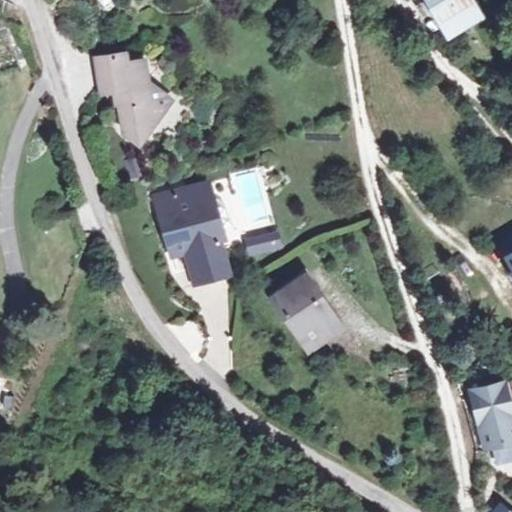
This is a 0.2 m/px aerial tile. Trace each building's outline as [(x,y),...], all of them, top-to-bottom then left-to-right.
[(465,0),(424,0),(444,35),(476,18),(465,0)] [(0,44),(0,66),(16,62),(10,42),(0,44)] [(120,56),(92,61),(98,94),(111,92),(118,136),(133,147),(164,105),(143,91),(139,63),(123,67),(120,56)] [(204,192),(156,204),(168,254),(181,251),(190,287),(226,278),(217,244),(220,236),(218,228),(212,223),(204,192)] [(272,234),(241,243),(246,260),(277,251),(272,234)] [(506,256),(499,260),(506,274),(511,270),(511,235),(499,242),(506,256)] [(339,331),(301,275),(267,298),(306,354),(339,331)] [(465,395),(481,452),(511,443),(511,431),(499,386),(465,395)]
